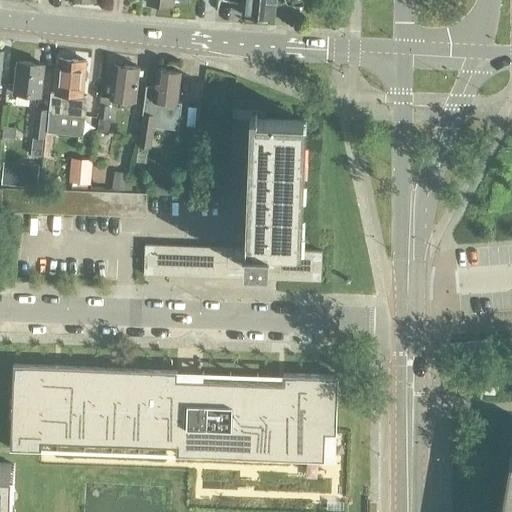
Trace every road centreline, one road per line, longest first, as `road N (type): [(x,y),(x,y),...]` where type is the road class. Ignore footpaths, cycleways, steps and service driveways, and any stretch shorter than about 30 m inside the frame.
road 1 (residential): [(410,324),(0,310)]
road 2 (primary): [(0,20),(403,50)]
road 3 (unclassified): [(411,263),(434,168),(479,54)]
road 4 (unclassified): [(403,50),(402,191),(411,263)]
road 5 (unclassified): [(409,511),(410,324)]
